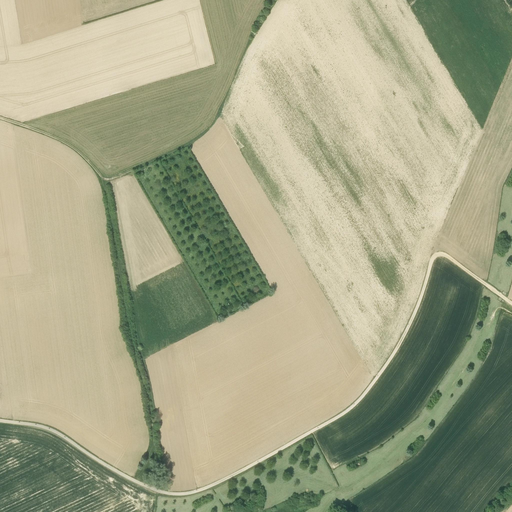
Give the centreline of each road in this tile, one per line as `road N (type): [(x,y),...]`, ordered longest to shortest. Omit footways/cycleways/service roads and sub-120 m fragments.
road 1 (track): [(502,296),(436,252),(402,338),(353,405),(189,493),(145,486),(42,426),(0,420)]
road 2 (track): [(0,118),(62,141),(110,178),(190,143),(224,100)]
